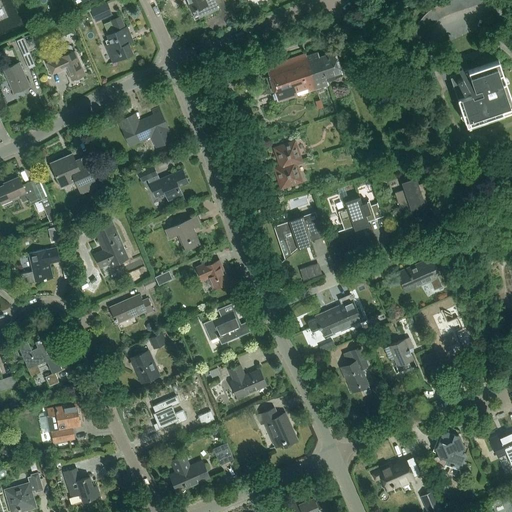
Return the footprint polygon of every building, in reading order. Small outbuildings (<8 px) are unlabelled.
[(213,0),(186,0),(191,12),(199,8),(202,16),(218,9),(213,0)] [(458,10),(454,0),(450,0),(449,1),(452,12),(458,10)] [(464,8),(461,0),(454,0),(458,10),(464,8)] [(461,0),(464,8),(469,6),(467,0),(461,0)] [(452,12),(449,1),(442,3),(446,14),(452,12)] [(97,21),(112,14),(106,2),(92,8),(97,21)] [(446,14),(442,3),(435,7),(441,17),(446,14)] [(441,17),(435,7),(428,12),(437,21),(441,17)] [(415,21),(412,12),(399,17),(402,25),(415,21)] [(437,21),(428,12),(423,18),(432,26),(437,21)] [(110,20),(114,32),(125,27),(121,16),(110,20)] [(432,26),(423,18),(418,24),(429,30),(432,26)] [(429,30),(418,24),(415,30),(426,35),(429,30)] [(128,44),(132,42),(126,27),(125,27),(114,32),(107,35),(110,42),(106,44),(113,62),(132,54),(128,44)] [(426,35),(415,30),(412,38),(424,42),(426,35)] [(35,66),(23,37),(16,40),(29,69),(35,66)] [(74,50),(73,51),(71,46),(69,45),(65,47),(64,46),(56,49),(60,57),(46,63),(51,74),(64,69),(67,70),(71,80),(85,74),(74,50)] [(305,53),(304,53),(316,89),(328,85),(326,78),(333,76),(334,79),(342,76),(341,73),(342,73),(334,51),(318,56),(317,52),(306,55),(305,53)] [(277,102),(316,89),(304,53),(265,66),(277,102)] [(511,110),(511,97),(500,61),(451,77),(467,126),(511,110)] [(13,92),(29,85),(19,62),(3,69),(13,92)] [(250,78),(245,66),(229,72),(234,85),(243,81),(243,80),(250,78)] [(161,144),(172,139),(158,107),(151,110),(153,115),(136,123),(132,115),(119,121),(129,145),(156,133),(161,144)] [(256,121),(253,113),(245,115),(248,123),(256,121)] [(282,166),(294,163),(300,161),(294,142),(281,147),(280,146),(274,148),(277,156),(278,155),(282,166)] [(253,156),(249,146),(241,148),(245,159),(253,156)] [(81,193),(97,186),(90,171),(96,169),(90,154),(75,161),(73,157),(66,160),(64,157),(51,163),(60,185),(75,178),(81,193)] [(298,176),(294,163),(282,166),(276,168),(282,187),(293,183),(294,184),(301,181),(299,175),(298,176)] [(179,186),(188,182),(183,169),(160,179),(154,164),(138,171),(142,180),(147,178),(155,197),(165,193),(168,200),(183,194),(179,186)] [(24,201),(30,198),(33,204),(39,202),(31,184),(23,188),(19,177),(9,181),(9,182),(0,186),(0,201),(1,204),(9,200),(9,199),(21,193),(24,201)] [(434,205),(433,205),(426,182),(418,184),(416,177),(401,182),(404,189),(394,192),(400,210),(394,212),(395,212),(410,207),(411,210),(427,206),(426,204),(434,205)] [(275,197),(272,188),(261,191),(264,201),(275,197)] [(344,229),(338,231),(353,226),(354,230),(369,225),(368,221),(384,216),(383,215),(381,216),(377,204),(371,206),(368,199),(368,201),(362,203),(359,196),(345,201),(347,208),(338,211),(344,229)] [(289,223),(275,227),(279,238),(283,237),(289,255),(281,261),(282,262),(297,249),(305,243),(324,236),(324,235),(322,236),(314,212),(288,220),(289,223)] [(185,249),(187,248),(188,249),(189,249),(189,250),(190,250),(191,250),(192,250),(193,250),(193,249),(194,249),(194,248),(195,247),(195,246),(195,245),(200,243),(193,227),(200,224),(197,216),(165,229),(169,237),(179,233),(185,249)] [(111,265),(127,258),(112,222),(95,229),(104,250),(95,254),(100,266),(110,262),(111,265)] [(28,254),(31,264),(21,266),(23,274),(21,274),(25,284),(34,279),(35,282),(52,278),(49,263),(58,261),(56,249),(46,251),(45,250),(28,254)] [(442,266),(437,268),(432,257),(397,272),(406,291),(430,280),(434,290),(450,283),(442,266)] [(213,288),(228,281),(219,260),(207,266),(206,263),(197,267),(203,279),(208,277),(213,288)] [(307,267),(301,269),(305,280),(311,278),(307,267)] [(172,279),(168,271),(155,277),(158,285),(172,279)] [(153,277),(143,282),(146,290),(157,285),(153,277)] [(146,313),(152,311),(146,299),(141,301),(138,294),(109,307),(116,324),(145,311),(146,313)] [(363,322),(357,308),(351,294),(339,299),(341,304),(315,315),(316,317),(309,320),(308,321),(308,323),(311,328),(320,325),(324,336),(340,329),(341,331),(363,322)] [(456,303),(433,314),(443,335),(452,331),(457,342),(451,344),(455,353),(474,344),(456,303)] [(224,343),(250,331),(246,322),(239,325),(233,311),(221,316),(222,317),(218,319),(218,317),(204,323),(211,340),(221,335),(224,343)] [(167,343),(162,332),(148,338),(153,349),(167,343)] [(409,337),(389,346),(395,358),(398,366),(414,359),(410,349),(413,347),(409,337)] [(54,373),(61,370),(49,342),(44,344),(42,339),(35,342),(37,347),(31,350),(27,342),(18,346),(31,377),(39,374),(35,365),(46,361),(51,373),(45,376),(49,386),(58,382),(54,373)] [(353,392),(368,385),(361,368),(367,365),(359,348),(347,353),(352,364),(341,369),(347,380),(353,392)] [(17,350),(9,353),(13,362),(21,359),(17,350)] [(142,382),(159,375),(149,350),(131,358),(142,382)] [(451,353),(442,357),(449,371),(457,367),(451,353)] [(239,397),(265,385),(258,369),(245,375),(241,364),(229,369),(233,379),(231,380),(239,397)] [(217,368),(209,371),(212,377),(220,374),(217,368)] [(440,372),(431,375),(436,388),(445,384),(440,372)] [(0,392),(16,386),(13,376),(0,380),(0,392)] [(68,385),(62,387),(65,395),(71,392),(68,385)] [(175,425),(186,420),(182,410),(175,414),(172,406),(179,403),(176,396),(152,406),(154,412),(152,413),(156,423),(153,424),(156,431),(162,428),(162,427),(174,422),(175,425)] [(76,403),(46,408),(47,416),(50,430),(52,443),(74,439),(72,427),(80,426),(76,403)] [(283,443),(285,446),(298,439),(285,412),(278,416),(274,407),(257,415),(261,424),(265,422),(276,446),(283,443)] [(214,420),(211,411),(198,417),(201,425),(214,420)] [(436,448),(439,456),(433,459),(438,469),(443,471),(446,464),(460,470),(466,454),(462,453),(464,446),(460,436),(448,432),(442,435),(436,448)] [(491,438),(498,456),(507,452),(511,464),(511,432),(507,435),(505,432),(491,438)] [(234,460),(227,443),(213,449),(220,466),(234,460)] [(176,491),(209,477),(203,464),(190,470),(183,454),(170,459),(177,475),(171,478),(176,491)] [(379,470),(387,488),(400,482),(402,486),(408,483),(407,481),(414,478),(413,476),(420,473),(414,460),(407,463),(406,460),(392,466),(391,464),(379,470)] [(82,501),(99,496),(96,486),(92,487),(89,476),(79,479),(76,468),(63,472),(71,496),(79,494),(82,501)] [(35,491),(42,489),(37,472),(30,474),(31,476),(27,477),(29,482),(4,489),(10,511),(18,511),(36,507),(31,490),(34,489),(35,491)] [(437,511),(441,510),(433,491),(421,496),(427,511),(437,511)] [(292,504),(292,505),(291,505),(291,506),(290,506),(289,507),(289,508),(288,509),(288,510),(288,511),(328,511),(323,499),(316,502),(314,497),(309,499),(307,497),(292,504)]
